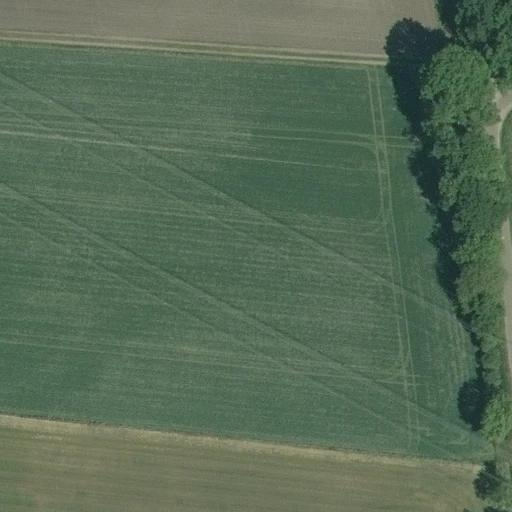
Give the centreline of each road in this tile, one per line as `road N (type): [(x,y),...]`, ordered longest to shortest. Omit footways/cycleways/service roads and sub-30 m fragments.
road 1 (track): [(480,67),(0,35)]
road 2 (unclassified): [(511,318),(486,96)]
